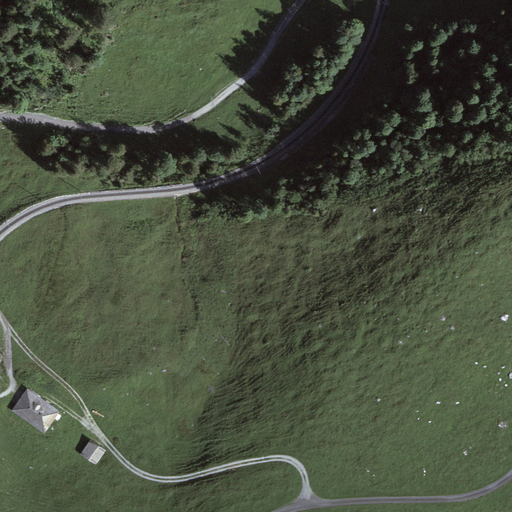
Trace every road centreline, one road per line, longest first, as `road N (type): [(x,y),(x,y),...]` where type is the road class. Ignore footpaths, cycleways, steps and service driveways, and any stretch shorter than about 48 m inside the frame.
road 1 (track): [(9,328),(130,466),(159,478),(282,457),(304,475),(309,504)]
road 2 (track): [(300,0),(256,67),(199,114),(133,128),(0,118)]
road 3 (track): [(309,504),(476,494),(511,472)]
